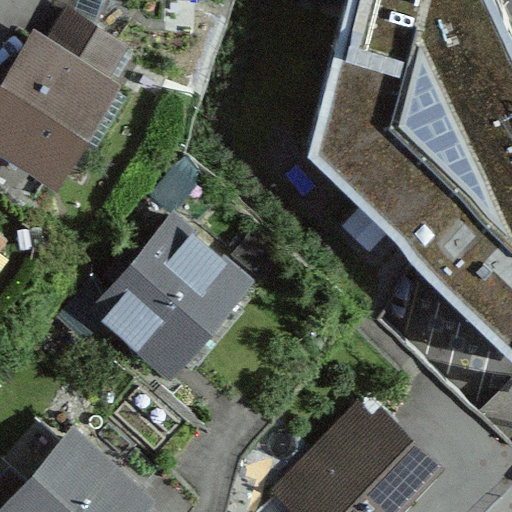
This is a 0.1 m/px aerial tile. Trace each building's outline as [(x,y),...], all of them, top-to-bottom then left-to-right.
[(511,35),(500,8),(496,0),(348,0),(309,156),(412,259),(511,359),(511,35)] [(122,85),(107,76),(127,44),(64,5),(44,37),(33,30),(0,83),(0,157),(55,191),(122,85)] [(145,191),(167,210),(193,181),(187,176),(198,164),(187,154),(181,149),(145,191)] [(255,279),(174,209),(88,308),(169,377),(255,279)] [(236,218),(218,239),(258,273),(276,253),(236,218)] [(81,339),(98,320),(69,293),(51,312),(81,339)] [(510,444),(511,442),(511,380),(510,378),(477,413),(510,444)] [(374,413),(358,397),(268,490),(291,511),(400,511),(445,467),(382,405),(374,413)] [(25,480),(11,467),(0,479),(0,511),(148,511),(158,501),(75,426),(25,480)] [(278,457),(292,440),(276,426),(261,444),(278,457)]
